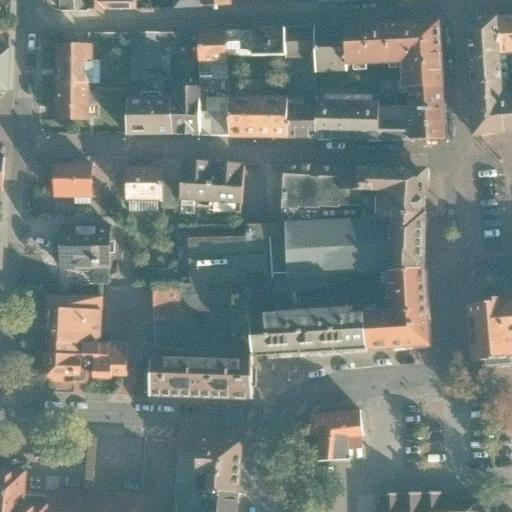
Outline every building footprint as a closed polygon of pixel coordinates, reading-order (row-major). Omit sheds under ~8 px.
[(0,0),(0,94),(1,94),(8,94),(10,49),(0,48),(0,47),(0,19),(5,15),(9,11),(0,2),(0,0)] [(89,0),(62,0),(63,11),(90,10),(89,0)] [(89,0),(90,10),(139,9),(138,0),(89,0)] [(163,0),(164,9),(182,9),(181,0),(163,0)] [(209,7),(209,0),(181,0),(182,9),(209,7)] [(511,20),(502,21),(505,62),(511,61),(511,20)] [(505,62),(502,21),(469,23),(473,89),(507,87),(505,62)] [(411,25),(354,27),(355,66),(404,65),(405,92),(413,92),(448,91),(446,23),(411,25)] [(355,66),(354,27),(321,28),(321,58),(321,73),(355,73),(355,66)] [(321,58),(321,28),(292,29),(293,58),(321,58)] [(293,58),(292,29),(260,30),(261,59),(293,58)] [(261,59),(260,30),(233,31),(234,59),(261,59)] [(234,59),(233,31),(203,32),(204,56),(204,66),(234,65),(234,59)] [(204,56),(203,32),(163,33),(164,56),(204,56)] [(164,56),(163,33),(132,34),(133,70),(164,69),(164,56)] [(58,45),(58,85),(91,85),(91,45),(58,45)] [(91,85),(58,85),(58,119),(91,119),(91,85)] [(507,87),(473,89),(477,141),(510,139),(507,98),(507,87)] [(181,137),(209,137),(209,99),(210,89),(196,89),(196,98),(181,98),(181,137)] [(450,131),(448,91),(413,92),(413,111),(413,138),(442,138),(451,138),(450,131)] [(132,136),(181,137),(181,98),(132,97),(132,136)] [(232,138),(233,99),(209,99),(209,137),(232,138)] [(293,100),(233,99),(232,138),(293,138),(293,100)] [(323,100),(293,100),(293,138),(322,139),(323,100)] [(387,101),(323,100),(322,139),(387,139),(386,111),(387,101)] [(387,139),(413,138),(413,111),(386,111),(387,139)] [(98,198),(99,159),(63,159),(62,197),(98,198)] [(201,211),(200,167),(181,167),(182,212),(201,211)] [(254,167),(200,167),(201,211),(254,210),(254,167)] [(426,170),(374,171),(374,212),(390,211),(390,202),(426,201),(426,170)] [(168,206),(167,171),(133,171),(133,206),(168,206)] [(262,358),(294,357),(291,273),(391,267),(390,211),(374,212),(374,171),(290,171),(291,225),(255,227),(256,240),(201,240),(201,287),(159,288),(162,343),(167,347),(187,348),(186,314),(223,314),(223,309),(241,309),(241,325),(261,325),(262,358)] [(426,201),(390,202),(390,211),(391,267),(427,266),(426,201)] [(119,227),(66,227),(65,269),(97,270),(97,282),(112,283),(113,270),(118,270),(119,227)] [(291,273),(294,357),(431,349),(427,266),(391,267),(291,273)] [(511,299),(470,302),(474,360),(511,358),(511,299)] [(51,300),(51,348),(107,348),(107,340),(107,300),(51,300)] [(131,348),(107,348),(51,348),(50,355),(45,355),(45,384),(67,384),(67,380),(87,380),(87,375),(99,375),(99,380),(118,380),(118,378),(131,378),(131,348)] [(262,364),(158,364),(158,403),(261,405),(262,364)] [(363,410),(311,413),(311,443),(314,443),(315,465),(349,464),(349,447),(364,447),(363,410)] [(99,440),(91,439),(87,491),(95,492),(99,440)] [(198,442),(169,441),(169,452),(179,453),(197,454),(198,442)] [(211,494),(237,495),(241,445),(198,442),(197,454),(196,478),(212,479),(211,494)] [(196,478),(197,454),(179,453),(174,494),(195,494),(196,478)] [(60,459),(44,459),(43,467),(59,467),(60,459)] [(0,511),(154,511),(155,499),(142,498),(120,497),(120,502),(27,494),(29,475),(0,474),(0,511)] [(174,494),(173,511),(235,511),(237,495),(211,494),(195,494),(174,494)] [(479,511),(479,502),(443,503),(443,496),(377,497),(377,511),(479,511)]
